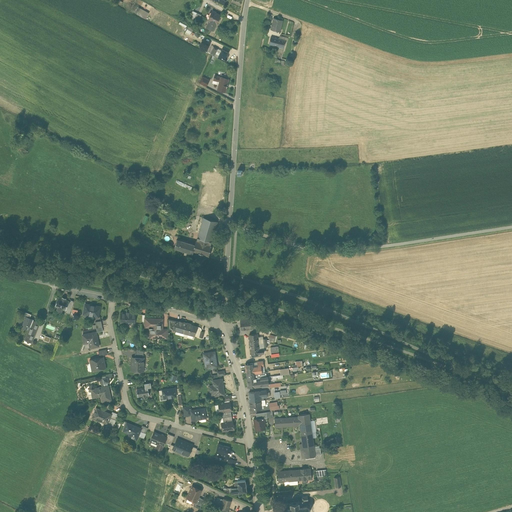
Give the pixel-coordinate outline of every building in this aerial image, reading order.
[(140,8),(134,5),(131,10),(137,13),(146,18),(147,16),(138,11),(140,8)] [(216,12),(212,10),(208,19),(210,20),(207,27),(213,30),(217,23),(221,15),(216,13),(216,12)] [(283,20),(273,18),(270,29),(280,32),(283,20)] [(278,39),(271,37),(269,44),(277,46),(278,39)] [(278,39),(277,46),(276,46),(283,48),(286,39),(279,38),(278,39)] [(218,49),(214,56),(225,62),(227,58),(227,57),(228,55),(227,55),(229,52),(222,49),(221,50),(218,49)] [(224,77),(221,77),(215,75),(213,80),(219,82),(217,89),(226,91),(227,87),(228,83),(229,79),(228,79),(229,75),(229,74),(226,73),(225,73),(224,77)] [(209,80),(202,76),(199,82),(206,86),(209,80)] [(224,176),(203,173),(202,180),(211,181),(210,198),(203,196),(202,203),(220,207),(224,176)] [(217,222),(203,218),(198,238),(211,242),(217,222)] [(195,245),(178,240),(178,238),(175,237),(172,248),(185,252),(193,254),(193,251),(195,245)] [(198,238),(197,238),(195,245),(193,251),(209,256),(212,246),(211,245),(211,242),(198,238)] [(62,298),(58,297),(55,306),(58,307),(57,309),(62,311),(63,309),(66,310),(67,308),(69,301),(66,299),(66,298),(62,297),(62,298)] [(100,306),(85,304),(84,314),(89,315),(88,317),(93,318),(94,316),(98,316),(100,306)] [(136,312),(121,312),(120,323),(135,323),(136,321),(136,314),(136,312)] [(163,319),(145,318),(145,324),(151,324),(151,327),(149,327),(149,328),(150,328),(149,335),(154,336),(154,337),(162,337),(162,331),(161,331),(161,325),(163,325),(163,319)] [(39,323),(33,320),(25,339),(32,342),(39,323)] [(187,323),(180,321),(180,322),(176,321),(173,330),(184,333),(187,323)] [(256,321),(246,322),(241,323),(240,323),(241,323),(241,329),(241,330),(242,330),(246,329),(247,329),(256,328),(256,321)] [(197,327),(191,325),(191,324),(187,323),(184,333),(183,335),(193,338),(193,335),(195,336),(197,327)] [(96,331),(82,334),(84,340),(86,340),(88,340),(89,340),(90,348),(99,346),(96,331)] [(257,334),(249,335),(250,345),(259,344),(257,334)] [(259,344),(250,345),(251,355),(260,354),(264,353),(264,350),(259,351),(259,344)] [(278,347),(271,347),(272,356),(279,356),(278,347)] [(215,351),(203,353),(204,359),(206,359),(207,367),(212,366),(212,367),(217,366),(215,351)] [(104,357),(97,358),(90,359),(92,370),(106,367),(104,357)] [(144,357),(132,357),(131,370),(132,371),(132,369),(143,369),(143,371),(144,357)] [(292,364),(292,369),(298,369),(298,366),(302,365),(301,360),(294,361),(295,364),(292,364)] [(253,363),(246,364),(247,372),(254,371),(255,373),(262,372),(261,366),(253,367),(253,363)] [(247,379),(248,387),(261,386),(261,385),(269,384),(268,376),(261,377),(247,379)] [(108,385),(105,386),(104,383),(103,378),(101,379),(102,386),(95,388),(92,385),(89,388),(92,391),(93,397),(102,395),(103,401),(111,399),(108,385)] [(222,378),(213,380),(213,385),(209,385),(210,392),(217,391),(218,395),(224,394),(222,378)] [(145,387),(137,388),(138,396),(149,395),(148,387),(151,387),(151,382),(145,383),(145,387)] [(175,388),(159,390),(161,400),(166,399),(166,398),(176,396),(175,388)] [(266,390),(249,392),(250,401),(261,400),(260,398),(263,397),(267,397),(266,390)] [(261,400),(250,401),(251,410),(262,409),(261,404),(265,404),(265,399),(264,399),(261,400)] [(230,402),(216,404),(215,406),(216,412),(217,413),(222,412),(231,411),(230,402)] [(190,406),(183,407),(184,416),(191,415),(191,410),(190,406)] [(111,414),(96,408),(93,417),(107,423),(108,422),(110,417),(111,414)] [(191,410),(191,415),(192,420),(206,418),(204,408),(191,410)] [(119,414),(112,411),(111,414),(110,417),(116,420),(119,414)] [(309,414),(299,415),(300,425),(300,426),(301,433),(312,431),(309,414)] [(267,415),(257,417),(257,419),(254,419),(256,429),(265,428),(263,418),(267,417),(267,415)] [(299,417),(288,417),(288,426),(300,425),(300,426),(300,425),(299,415),(298,415),(299,417)] [(116,420),(110,417),(108,422),(107,423),(105,430),(111,432),(116,420)] [(288,417),(275,418),(275,427),(288,426),(288,417)] [(224,422),(222,423),(223,431),(234,429),(233,421),(232,421),(224,422)] [(141,428),(127,422),(124,431),(130,433),(130,432),(133,434),(132,437),(137,439),(140,431),(141,428)] [(312,431),(301,433),(302,443),(300,444),(301,449),(306,448),(307,450),(314,449),(312,431)] [(167,437),(154,432),(150,441),(158,444),(156,448),(161,450),(165,442),(167,437)] [(174,436),(168,433),(167,437),(165,442),(171,444),(174,436)] [(193,445),(177,438),(174,445),(173,449),(188,456),(189,454),(192,446),(193,445)] [(230,447),(218,444),(216,454),(224,456),(223,457),(228,459),(230,453),(230,452),(229,451),(230,447)] [(197,448),(192,446),(189,454),(194,456),(197,448)] [(314,449),(307,450),(306,448),(301,449),(302,458),(316,456),(315,455),(314,449)] [(311,468),(302,469),(297,470),(298,480),(312,479),(311,468)] [(288,470),(277,471),(278,482),(284,482),(284,480),(289,480),(288,470)] [(297,470),(292,470),(288,470),(289,480),(289,484),(298,484),(298,480),(297,470)] [(245,480),(235,481),(236,488),(232,488),(232,487),(231,487),(232,493),(243,491),(243,494),(247,493),(245,480)] [(201,490),(193,486),(187,497),(196,501),(198,497),(201,490)] [(204,499),(198,497),(196,501),(194,505),(200,508),(204,499)] [(223,499),(218,498),(215,507),(220,509),(220,510),(227,511),(231,501),(224,498),(223,499)] [(298,502),(291,502),(291,501),(290,502),(290,503),(287,503),(286,503),(287,504),(287,506),(287,507),(284,507),(284,506),(283,507),(282,507),(281,507),(280,508),(280,509),(279,509),(278,509),(277,509),(278,510),(278,511),(308,511),(310,511),(311,511),(311,510),(310,510),(310,507),(310,506),(309,507),(307,505),(307,504),(306,505),(304,505),(304,504),(303,504),(303,501),(304,501),(303,501),(302,501),(299,502),(299,501),(299,500),(298,501),(298,502)]
